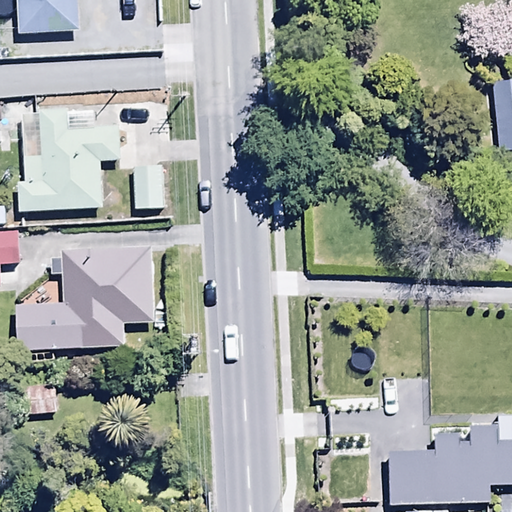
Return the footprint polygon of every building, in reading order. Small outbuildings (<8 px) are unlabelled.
[(16,0),(19,37),(88,33),(86,0),(16,0)] [(511,83),(491,85),(496,154),(511,152),(511,83)] [(16,185),(17,215),(102,212),(100,167),(117,167),(115,111),(21,114),(23,185),(16,185)] [(163,169),(133,170),(135,231),(164,230),(163,169)] [(0,234),(0,289),(21,288),(18,234),(0,234)] [(15,308),(16,353),(123,350),(123,328),(153,327),(150,251),(60,254),(60,261),(50,261),(51,279),(61,279),(61,307),(15,308)] [(387,453),(388,507),(490,505),(489,488),(511,488),(511,441),(496,441),(496,429),(469,429),(470,445),(460,445),(460,436),(433,436),(434,452),(387,453)]
